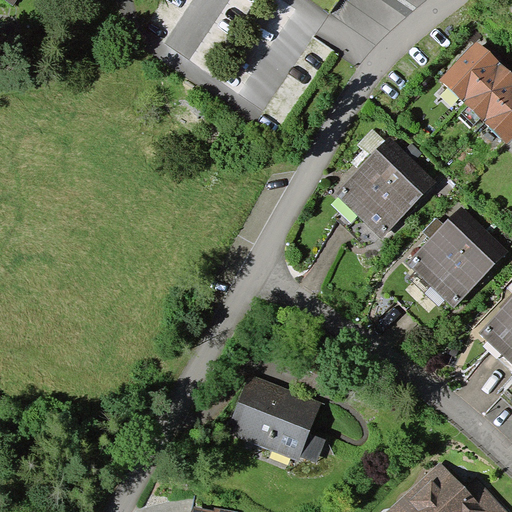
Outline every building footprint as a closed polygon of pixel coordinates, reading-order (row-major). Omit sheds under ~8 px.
[(441,85),(462,105),(497,69),(476,49),(441,85)] [(462,105),(483,125),(511,94),(511,83),(497,69),(462,105)] [(511,138),(511,136),(511,94),(483,125),(504,145),(510,138),(511,138)] [(339,195),(360,216),(407,167),(385,146),(339,195)] [(429,188),(407,167),(360,216),(382,236),(429,188)] [(410,264),(432,285),(479,236),(457,215),(410,264)] [(501,257),(479,236),(432,285),(454,306),(501,257)] [(495,345),(504,354),(511,346),(511,302),(482,334),(495,345)] [(312,361),(307,359),(296,385),(326,397),(326,395),(333,398),(343,373),(336,371),(339,364),(315,354),(312,361)] [(291,457),(311,408),(252,384),(233,433),(291,457)] [(497,511),(476,490),(464,501),(442,477),(403,511),(497,511)]
